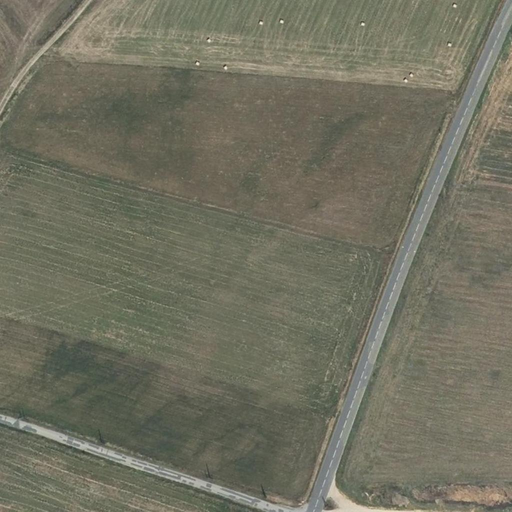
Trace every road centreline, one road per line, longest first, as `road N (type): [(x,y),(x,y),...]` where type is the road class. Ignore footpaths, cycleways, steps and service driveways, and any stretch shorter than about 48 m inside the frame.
road 1 (primary): [(312,511),(511,6)]
road 2 (unclassified): [(283,511),(0,420)]
road 3 (track): [(0,114),(40,47),(86,0)]
